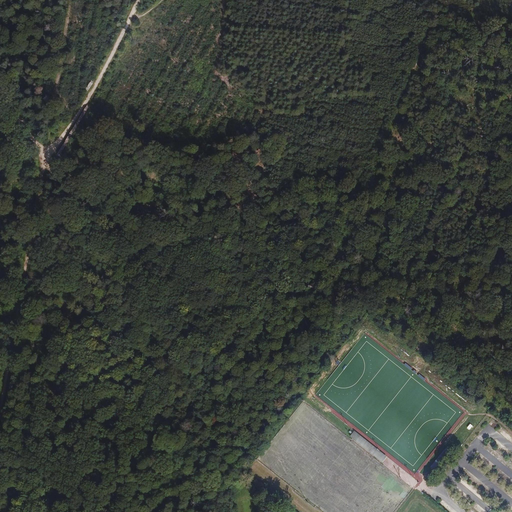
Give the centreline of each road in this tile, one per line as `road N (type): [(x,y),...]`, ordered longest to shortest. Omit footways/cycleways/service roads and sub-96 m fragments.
road 1 (track): [(104,511),(350,194)]
road 2 (track): [(0,317),(144,242),(373,186)]
road 3 (track): [(0,85),(45,156),(80,275),(200,389)]
road 4 (track): [(45,156),(0,393)]
road 5 (track): [(45,156),(83,105),(139,0)]
road 6 (track): [(45,156),(73,0)]
